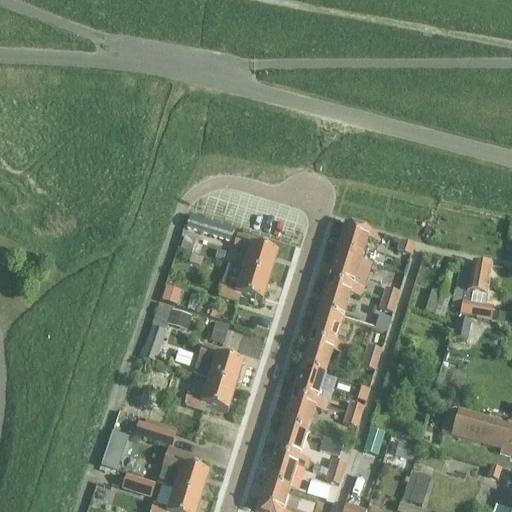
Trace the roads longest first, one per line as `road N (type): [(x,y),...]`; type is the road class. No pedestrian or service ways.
road 1 (residential): [(226,511),(320,215),(224,184),(194,192),(178,216),(78,511)]
road 2 (unclassified): [(511,160),(191,71),(0,59)]
